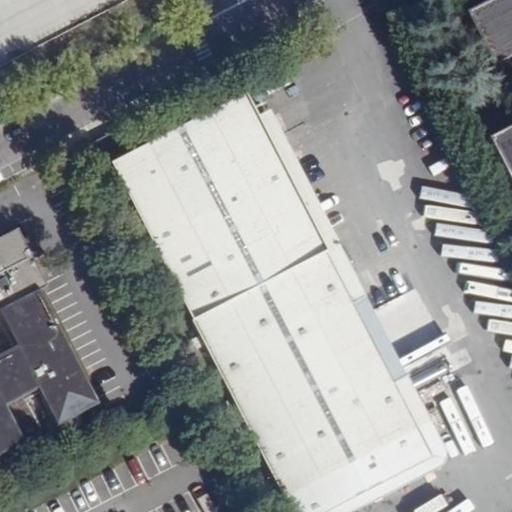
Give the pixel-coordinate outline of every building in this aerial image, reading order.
[(0,0),(0,68),(130,0),(0,0)] [(511,0),(485,0),(469,9),(497,63),(511,55),(511,0)] [(191,322),(323,253),(276,162),(279,160),(259,122),(257,123),(254,119),(253,119),(241,94),(109,163),(191,322)] [(276,162),(323,253),(327,250),(333,248),(337,245),(268,111),(254,119),(257,123),(259,122),(279,160),(276,162)] [(511,125),(494,135),(511,170),(511,125)] [(110,135),(83,148),(91,159),(116,145),(110,135)] [(0,449),(39,430),(23,398),(37,391),(53,423),(90,403),(35,291),(44,286),(16,229),(0,236),(0,449)] [(327,250),(323,253),(353,311),(377,299),(415,372),(392,383),(393,385),(418,372),(377,291),(363,298),(337,245),(333,248),(327,250)] [(191,322),(258,454),(393,385),(392,383),(415,372),(377,299),(353,311),(323,253),(191,322)] [(418,372),(393,385),(429,453),(431,457),(432,460),(432,463),(418,472),(420,474),(377,499),(374,494),(349,507),(351,511),(372,511),(436,480),(446,473),(446,461),(407,383),(420,377),(418,372)] [(393,385),(258,454),(287,511),(351,511),(349,507),(374,494),(377,499),(420,474),(418,472),(432,463),(432,460),(431,457),(429,453),(393,385)]
